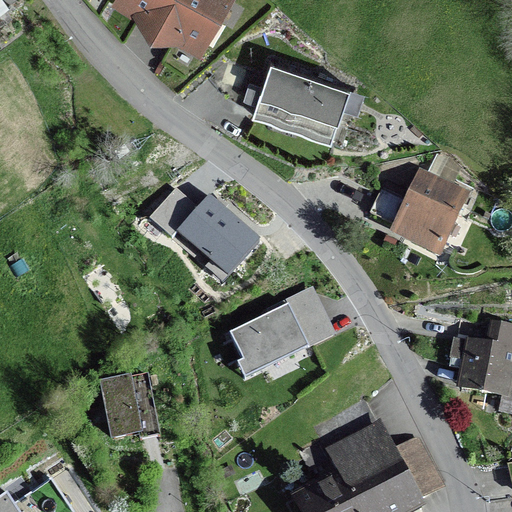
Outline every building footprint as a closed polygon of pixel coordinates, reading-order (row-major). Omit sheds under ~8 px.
[(224,0),(130,0),(142,7),(139,12),(140,13),(151,29),(154,31),(157,33),(176,35),(177,35),(181,29),(201,41),(224,0)] [(334,144),(352,91),(273,64),(255,117),(334,144)] [(408,202),(380,191),(369,216),(396,229),(394,233),(412,242),(414,237),(439,249),(463,197),(420,176),(408,202)] [(221,282),(258,242),(210,197),(198,210),(176,189),(151,216),(221,282)] [(306,297),(230,335),(247,370),(323,332),(306,297)] [(511,328),(496,326),(492,350),(453,343),(448,369),(463,372),(460,390),(503,398),(501,412),(511,414),(511,395),(505,394),(511,357),(511,328)] [(138,443),(158,439),(146,378),(101,386),(112,441),(137,436),(138,443)] [(296,503),(300,511),(418,511),(420,511),(414,502),(437,490),(412,442),(389,455),(361,402),(332,417),(345,442),(325,453),(319,441),(298,452),(309,472),(330,461),(340,480),(296,503)] [(0,511),(96,511),(69,467),(13,502),(6,491),(0,494),(0,511)]
